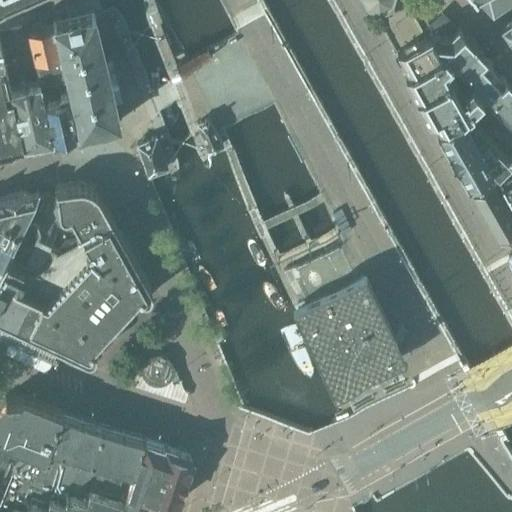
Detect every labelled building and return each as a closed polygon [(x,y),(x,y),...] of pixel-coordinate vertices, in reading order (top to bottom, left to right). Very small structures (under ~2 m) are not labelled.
[(483,0),(492,9),(504,0),(483,0)] [(52,19),(70,95),(78,130),(81,130),(81,129),(116,121),(119,121),(111,86),(113,86),(112,79),(109,80),(106,64),(108,63),(107,57),(104,57),(94,13),(93,10),(90,11),(56,19),(56,18),(52,19)] [(511,81),(501,70),(494,77),(483,66),(486,63),(441,16),(426,30),(428,33),(397,50),(408,70),(405,72),(428,114),(434,111),(439,121),(467,107),(511,153),(497,168),(496,170),(511,199),(511,81)] [(511,40),(511,18),(502,26),(511,40)] [(27,25),(40,79),(45,101),(70,95),(52,19),(27,25)] [(0,40),(0,145),(22,140),(10,86),(0,40)] [(203,50),(181,62),(186,70),(207,55),(203,50)] [(40,79),(10,86),(22,140),(22,141),(53,135),(52,135),(45,101),(40,79)] [(70,95),(45,101),(52,135),(57,134),(60,134),(78,130),(70,95)] [(467,107),(439,121),(436,123),(466,177),(491,162),(497,168),(511,153),(467,107)] [(197,122),(209,149),(223,144),(212,116),(197,122)] [(137,142),(148,172),(167,164),(156,134),(137,142)] [(511,226),(511,213),(491,177),(473,188),(499,234),(511,226)] [(52,355),(58,343),(85,356),(87,356),(90,356),(92,355),(94,354),(95,352),(95,351),(95,349),(95,347),(95,346),(94,344),(93,344),(93,343),(92,343),(119,314),(138,293),(139,294),(139,295),(140,295),(142,296),(145,296),(148,295),(150,294),(151,292),(151,289),(151,287),(151,285),(126,242),(112,216),(99,193),(97,190),(95,188),(92,186),(89,184),(86,183),(83,183),(80,182),(77,182),(54,185),(55,187),(56,187),(58,208),(60,211),(63,213),(66,213),(70,212),(91,250),(83,258),(46,298),(14,283),(25,260),(6,251),(4,257),(0,263),(0,331),(29,346),(52,355)] [(0,263),(4,257),(6,251),(23,217),(38,188),(0,196),(0,263)] [(23,217),(6,251),(25,260),(36,237),(39,231),(37,223),(23,217)] [(36,237),(25,260),(14,283),(46,298),(83,258),(82,258),(36,237)] [(360,271),(292,303),(333,391),(402,360),(401,357),(361,273),(360,271)] [(153,352),(146,356),(143,368),(148,379),(159,383),(170,376),(173,364),(169,357),(162,352),(153,352)] [(0,402),(0,438),(23,447),(44,455),(60,410),(21,394),(5,396),(0,402)] [(38,479),(24,511),(118,511),(120,509),(132,471),(143,438),(144,436),(143,436),(110,426),(86,418),(62,410),(62,411),(60,410),(44,455),(35,478),(38,479)] [(144,435),(143,436),(144,436),(143,438),(166,445),(155,480),(151,491),(144,511),(166,507),(169,499),(177,502),(192,456),(189,450),(166,441),(165,442),(144,435)] [(0,463),(2,465),(23,473),(35,478),(44,455),(23,447),(0,438),(0,463)] [(132,471),(120,509),(129,511),(138,511),(139,510),(143,511),(144,511),(151,491),(155,480),(166,445),(143,438),(132,471)] [(0,463),(0,489),(14,495),(23,473),(2,465),(0,463)] [(24,511),(38,479),(35,478),(23,473),(14,495),(7,511),(24,511)] [(0,510),(3,511),(7,511),(14,495),(0,489),(0,510)]
